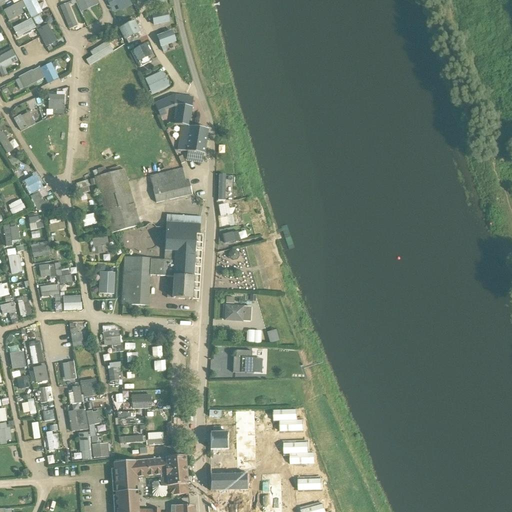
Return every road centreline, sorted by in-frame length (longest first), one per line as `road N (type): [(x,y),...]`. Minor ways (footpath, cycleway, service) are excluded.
road 1 (unclassified): [(172,0),(210,140),(199,400),(203,511)]
road 2 (track): [(452,0),(511,214)]
